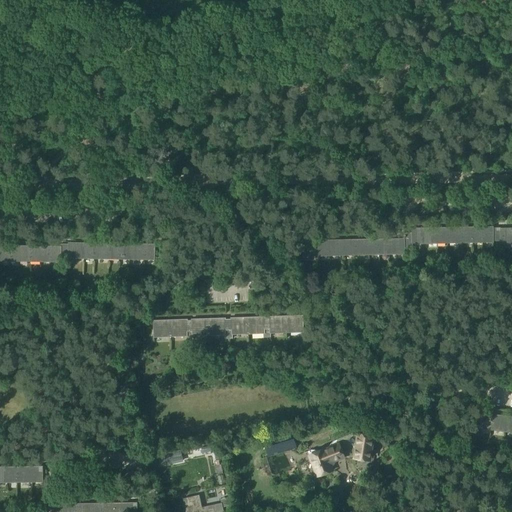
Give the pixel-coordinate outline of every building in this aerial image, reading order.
[(404,238),(303,241),(304,256),(404,254),(404,248),(412,248),(412,244),(493,242),(493,241),(501,241),(501,244),(511,243),(511,228),(500,229),(500,228),(492,228),(492,227),(412,228),(412,233),(403,233),(404,238)] [(0,261),(60,262),(61,257),(69,257),(69,258),(154,260),(154,245),(69,243),(69,244),(61,244),(60,247),(0,246),(0,261)] [(187,320),(153,321),(154,337),(187,336),(187,340),(193,340),(193,336),(225,334),(225,339),(232,338),(232,334),(264,333),(264,337),(271,337),(270,333),(303,332),(302,316),(269,317),(269,318),(264,318),(264,317),(231,318),(231,320),(225,320),(225,319),(192,320),(192,321),(187,321),(187,320)] [(127,385),(114,390),(118,400),(141,391),(137,382),(128,386),(127,385)] [(511,417),(482,413),(480,428),(511,432),(511,417)] [(148,414),(141,416),(144,432),(152,430),(148,414)] [(356,434),(353,460),(371,463),(375,437),(356,434)] [(284,435),(261,440),(263,449),(286,444),(284,435)] [(327,444),(308,451),(317,475),(320,474),(324,475),(328,473),(330,470),(332,470),(331,466),(347,459),(340,443),(338,444),(336,440),(327,444)] [(210,445),(191,448),(192,456),(212,452),(210,445)] [(42,467),(0,467),(0,482),(42,482),(42,467)] [(198,496),(183,499),(186,511),(222,511),(221,504),(201,508),(198,496)] [(51,505),(43,506),(42,511),(136,511),(136,503),(50,504),(51,505)]
